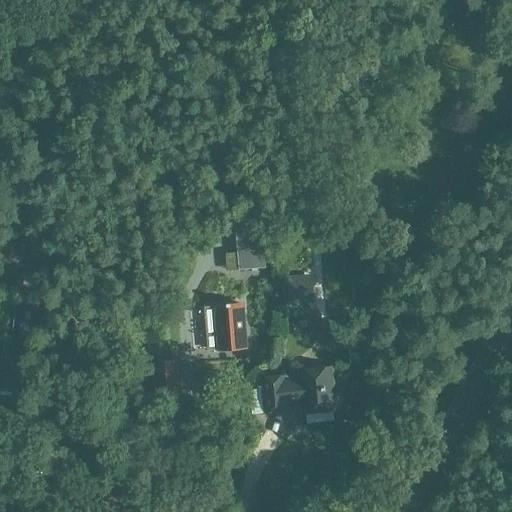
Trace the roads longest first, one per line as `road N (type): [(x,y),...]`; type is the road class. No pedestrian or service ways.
road 1 (tertiary): [(401,511),(511,310)]
road 2 (unclassified): [(0,496),(128,511)]
